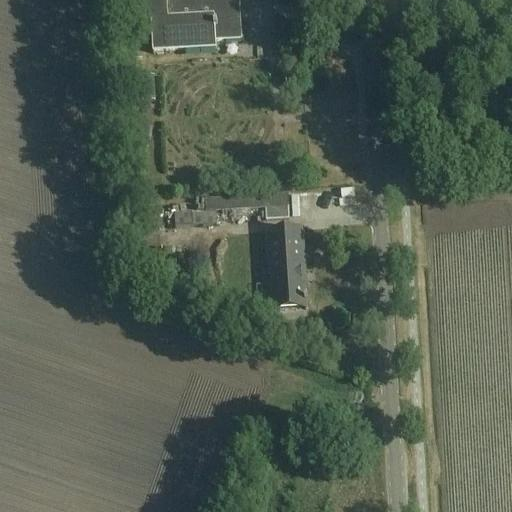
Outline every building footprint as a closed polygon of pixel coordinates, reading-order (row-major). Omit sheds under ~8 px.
[(138,0),(140,23),(151,22),(153,55),(216,51),(215,43),(241,42),(238,0),(138,0)] [(289,210),(288,196),(204,200),(205,214),(289,210)] [(367,207),(310,207),(310,227),(367,227),(367,207)] [(216,228),(215,214),(174,216),(175,231),(216,228)] [(306,311),(301,232),(269,234),(274,313),(306,311)]
